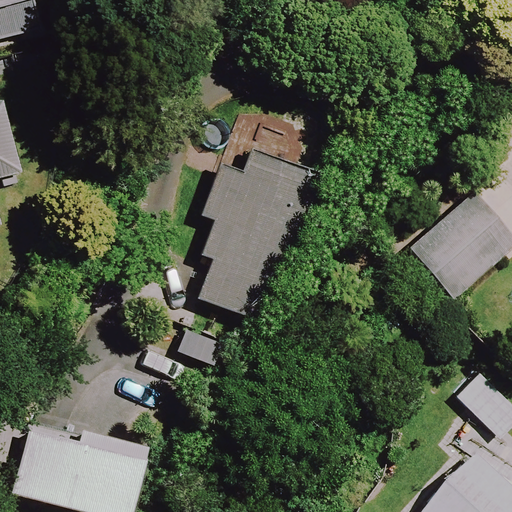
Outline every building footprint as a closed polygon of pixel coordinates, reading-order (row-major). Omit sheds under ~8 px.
[(0,0),(0,41),(34,34),(26,3),(39,0),(0,0)] [(0,131),(0,179),(14,176),(0,131)] [(311,180),(245,154),(235,181),(212,172),(194,218),(208,223),(193,261),(205,266),(191,303),(253,328),(311,180)] [(511,422),(511,411),(473,375),(447,403),(492,444),(511,422)] [(116,511),(134,455),(33,426),(12,497),(65,511),(116,511)] [(412,511),(511,511),(511,497),(466,455),(412,511)]
